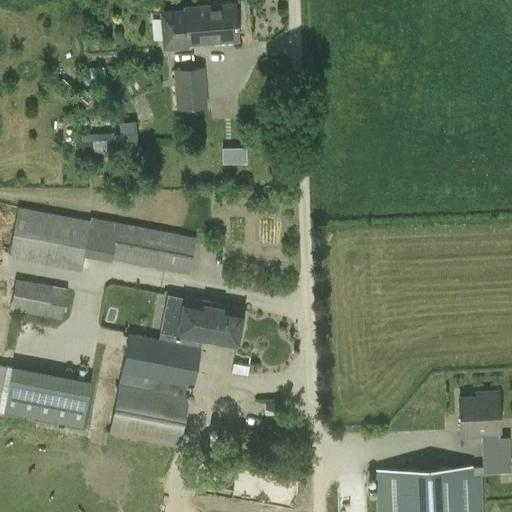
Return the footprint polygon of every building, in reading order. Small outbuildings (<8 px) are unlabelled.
[(234,3),(183,7),(183,10),(159,12),(163,50),(188,48),(188,46),(237,41),(234,3)] [(204,66),(173,68),(176,109),(207,107),(204,66)] [(142,76),(138,69),(116,80),(114,76),(98,84),(109,107),(125,100),(125,99),(158,84),(154,71),(142,76)] [(63,78),(58,84),(66,92),(72,86),(63,78)] [(79,97),(74,103),(82,110),(88,104),(79,97)] [(119,133),(111,134),(111,132),(80,133),(81,152),(89,151),(90,173),(95,173),(96,190),(114,189),(113,172),(110,173),(110,171),(117,171),(117,173),(136,172),(135,161),(116,163),(116,157),(133,154),(132,146),(138,145),(136,121),(118,122),(119,133)] [(246,149),(221,149),(222,161),(246,161),(246,149)] [(109,259),(188,274),(195,237),(89,217),(89,220),(79,218),(17,207),(8,257),(80,272),(83,256),(108,262),(109,259)] [(66,288),(15,278),(9,310),(61,319),(66,288)] [(163,309),(157,339),(127,334),(117,384),(107,434),(178,448),(188,398),(183,398),(185,386),(192,387),(200,347),(198,347),(199,341),(235,348),(242,308),(184,297),(181,313),(163,309)] [(84,426),(92,378),(13,364),(4,413),(84,426)] [(460,438),(480,437),(482,466),(472,467),(472,465),(373,470),(374,511),(482,511),(480,473),(510,471),(508,437),(499,438),(499,432),(497,392),(474,393),(474,397),(458,398),(460,438)] [(257,454),(261,430),(220,423),(216,446),(257,454)]
